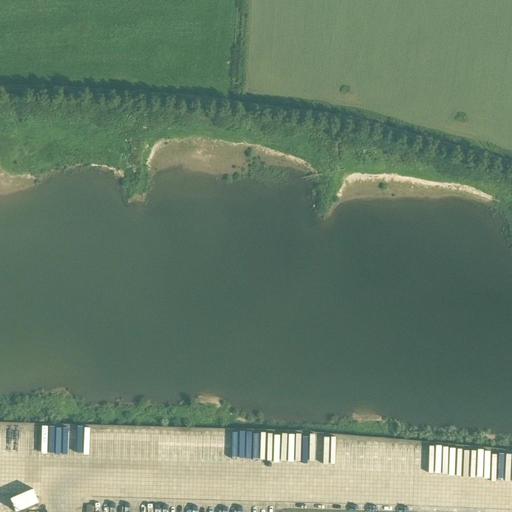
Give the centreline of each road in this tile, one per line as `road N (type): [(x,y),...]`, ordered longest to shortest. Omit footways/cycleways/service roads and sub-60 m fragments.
road 1 (track): [(511,163),(302,112),(190,97),(0,88)]
road 2 (track): [(0,138),(170,133),(328,156),(342,118)]
